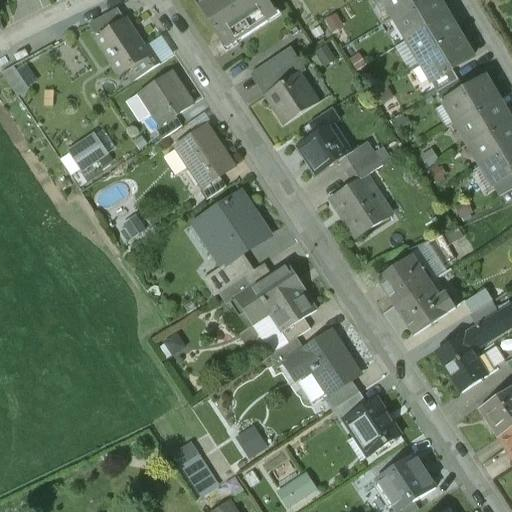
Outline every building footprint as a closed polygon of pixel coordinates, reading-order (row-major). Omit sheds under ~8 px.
[(208,0),(198,7),(222,44),(220,45),(225,53),(236,46),(235,43),(268,22),(264,17),(274,11),(266,0),(208,0)] [(382,0),(394,19),(425,0),(382,0)] [(438,0),(425,0),(394,19),(407,41),(448,16),(438,0)] [(142,49),(124,21),(123,21),(116,10),(89,27),(97,39),(96,39),(120,77),(124,74),(131,84),(157,67),(144,48),(142,49)] [(448,16),(407,41),(420,63),(461,38),(448,16)] [(461,38),(420,63),(431,82),(452,70),(473,58),(461,38)] [(258,87),(298,60),(291,49),(250,75),(258,87)] [(264,97),(298,74),(299,76),(306,72),(298,60),(258,87),(264,97)] [(29,90),(14,66),(2,73),(18,98),(29,90)] [(438,93),(458,81),(452,70),(431,82),(438,93)] [(170,74),(139,94),(160,127),(175,117),(192,106),(170,74)] [(298,74),(264,97),(265,99),(266,97),(285,125),(283,126),(284,128),(319,104),(319,103),(317,104),(299,76),(298,74)] [(464,91),(444,103),(455,123),(497,99),(485,79),(464,91)] [(438,93),(444,103),(464,91),(458,81),(438,93)] [(497,99),(455,123),(468,145),(510,121),(497,99)] [(315,135),(339,120),(332,110),(309,125),(315,135)] [(175,117),(160,127),(154,131),(161,141),(182,128),(175,117)] [(315,135),(297,147),(317,178),(341,161),(359,150),(357,148),(347,154),(330,128),(340,122),(339,120),(315,135)] [(511,124),(510,121),(468,145),(482,167),(511,148),(511,124)] [(233,168),(206,127),(176,147),(203,188),(220,177),(233,168)] [(67,152),(82,174),(108,156),(93,134),(67,152)] [(368,144),(359,150),(341,161),(348,171),(374,154),(368,144)] [(511,148),(482,167),(493,187),(511,175),(511,148)] [(374,154),(348,171),(356,183),(366,177),(367,178),(383,167),(374,154)] [(511,175),(493,187),(500,197),(511,190),(511,175)] [(220,177),(203,188),(199,191),(206,201),(227,188),(220,177)] [(367,178),(366,177),(356,183),(331,199),(357,238),(392,215),(367,178)] [(241,193),(189,225),(218,267),(222,267),(224,266),(225,266),(243,254),(269,237),(241,193)] [(223,292),(254,272),(243,254),(225,266),(224,266),(222,267),(202,280),(214,298),(223,292)] [(414,258),(378,282),(395,308),(429,285),(431,284),(414,258)] [(317,312),(296,280),(298,279),(288,263),(271,274),(234,298),(235,298),(253,327),(271,317),(282,334),(304,320),(317,312)] [(235,298),(234,298),(271,274),(265,265),(254,272),(223,292),(229,302),(235,298)] [(429,285),(395,308),(415,336),(457,310),(447,294),(439,300),(429,285)] [(486,291),(465,304),(472,315),(492,303),(493,302),(486,291)] [(492,303),(472,315),(470,316),(478,328),(499,315),(492,303)] [(511,307),(499,315),(510,332),(511,330),(511,307)] [(510,332),(499,315),(478,328),(470,333),(477,343),(486,338),(490,344),(510,332)] [(253,327),(272,356),(296,340),(311,330),(304,320),(282,334),(271,317),(253,327)] [(341,348),(343,347),(333,331),(303,351),(284,363),(285,365),(296,382),(312,371),(329,396),(352,381),(360,376),(341,348)] [(489,377),(469,348),(477,343),(470,333),(436,353),(463,394),(489,377)] [(285,365),(284,363),(303,351),(296,340),(272,356),(269,357),(277,370),(285,365)] [(339,408),(361,393),(352,381),(329,396),(325,399),(333,412),(339,408)] [(511,389),(481,410),(482,412),(483,410),(500,435),(498,436),(499,438),(511,429),(511,389)] [(339,408),(347,419),(369,405),(361,393),(339,408)] [(401,436),(377,400),(369,405),(347,419),(345,420),(357,437),(363,433),(376,453),(401,436)] [(254,428),(236,439),(249,461),(267,449),(254,428)] [(511,429),(499,438),(511,457),(511,429)] [(208,434),(171,457),(179,469),(181,468),(201,500),(236,479),(208,434)] [(413,457),(377,480),(396,509),(397,510),(412,500),(413,503),(415,502),(435,489),(413,457)] [(306,475),(277,494),(288,510),(317,491),(306,475)] [(413,503),(412,500),(397,510),(396,509),(391,511),(417,511),(419,511),(415,502),(413,503)] [(237,511),(231,501),(212,511),(237,511)]
